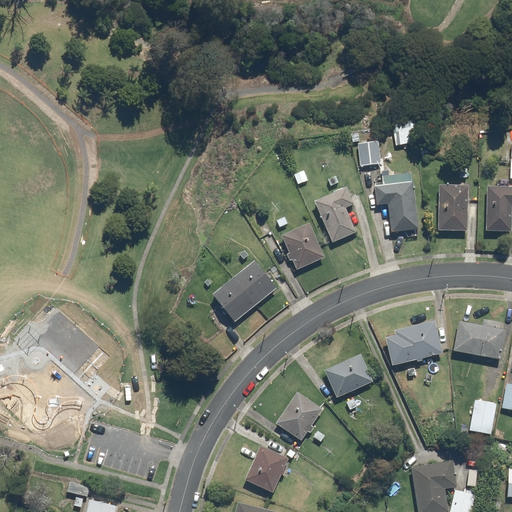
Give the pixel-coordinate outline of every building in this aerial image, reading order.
[(376,142),(356,144),(358,168),(378,165),(376,142)] [(468,169),(457,168),(457,179),(468,180),(468,169)] [(383,177),(384,186),(373,188),(375,206),(387,205),(390,234),(416,231),(409,174),(383,177)] [(495,179),(495,188),(484,187),(483,233),(509,233),(510,207),(511,206),(511,188),(509,188),(509,179),(495,179)] [(465,187),(436,186),(435,232),(464,232),(465,187)] [(352,206),(345,189),(312,204),(330,245),(354,234),(343,210),(352,206)] [(283,216),(272,222),(277,231),(288,225),(283,216)] [(306,225),(277,238),(294,273),(323,259),(306,225)] [(250,259),(244,250),(235,256),(241,265),(250,259)] [(274,290),(252,262),(231,280),(253,307),(274,290)] [(215,283),(208,275),(199,283),(207,291),(215,283)] [(231,280),(209,297),(231,324),(253,307),(231,280)] [(432,322),(392,332),(394,338),(383,341),(390,367),(440,354),(432,322)] [(502,332),(457,325),(453,354),(498,361),(502,332)] [(358,356),(322,372),(335,399),(370,383),(358,356)] [(416,367),(404,369),(407,380),(418,377),(416,367)] [(511,385),(504,384),(500,410),(511,412),(511,385)] [(295,394),(274,425),(299,442),(320,411),(295,394)] [(355,398),(343,402),(348,416),(360,412),(355,398)] [(493,404),(472,402),(468,433),(490,435),(493,404)] [(325,437),(316,429),(308,438),(318,446),(325,437)] [(286,460),(258,448),(243,482),(271,494),(286,460)] [(455,489),(451,462),(408,469),(415,511),(447,511),(444,491),(455,489)] [(88,488),(69,483),(66,493),(86,497),(88,488)] [(469,511),(471,493),(450,491),(448,511),(469,511)] [(91,500),(88,511),(116,511),(118,506),(91,500)]
